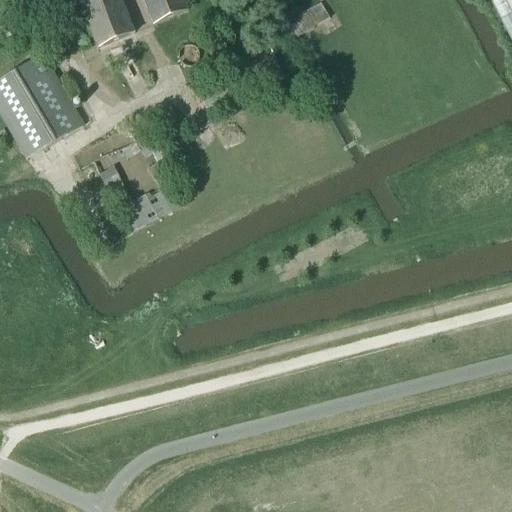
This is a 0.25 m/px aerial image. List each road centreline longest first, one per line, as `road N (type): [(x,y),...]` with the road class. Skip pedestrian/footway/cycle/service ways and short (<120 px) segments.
road 1 (unknown): [(0,462),(11,443),(42,427),(511,310)]
road 2 (track): [(0,418),(511,298)]
